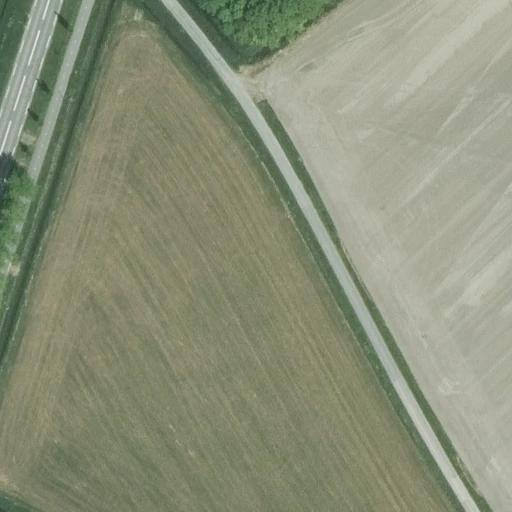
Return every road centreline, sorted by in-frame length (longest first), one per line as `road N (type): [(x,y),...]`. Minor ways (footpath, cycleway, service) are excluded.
road 1 (unclassified): [(473,511),(251,111),(167,0)]
road 2 (secondary): [(0,156),(49,0)]
